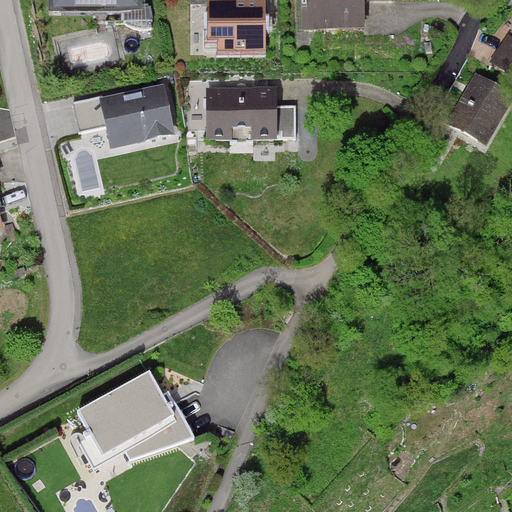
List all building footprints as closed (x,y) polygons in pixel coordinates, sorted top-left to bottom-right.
[(48,0),(49,10),(93,11),(92,23),(123,24),(130,28),(137,30),(144,31),(152,30),(148,2),(145,3),(145,0),(48,0)] [(207,0),(207,4),(208,28),(203,28),(203,48),(218,48),(218,50),(265,49),(264,0),(207,0)] [(299,0),(300,29),(365,28),(365,1),(395,0),(394,0),(299,0)] [(511,38),(507,35),(490,62),(511,75),(511,38)] [(511,101),(511,93),(475,72),(446,122),(487,145),(511,101)] [(165,81),(72,101),(79,132),(105,126),(110,149),(176,134),(165,81)] [(277,87),(205,87),(205,140),(296,139),(296,105),(277,105),(277,87)] [(163,394),(150,369),(77,410),(86,429),(81,432),(84,437),(78,441),(93,470),(126,452),(130,459),(195,436),(168,390),(163,394)]
